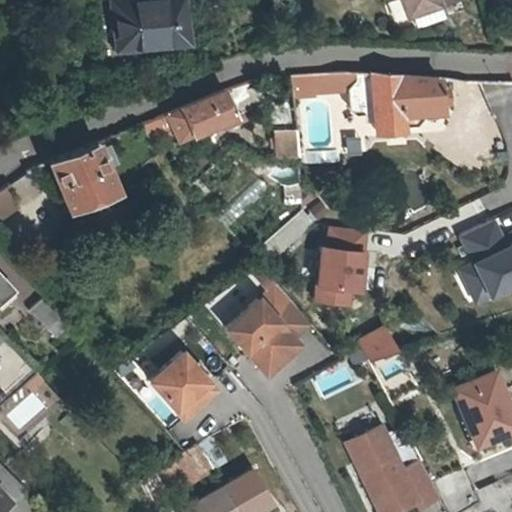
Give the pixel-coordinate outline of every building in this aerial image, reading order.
[(174,0),(147,0),(108,4),(112,50),(178,43),(174,0)] [(393,0),(401,22),(406,21),(409,31),(438,22),(435,12),(431,0),(393,0)] [(451,0),(431,0),(435,12),(453,6),(451,0)] [(498,0),(493,9),(500,13),(507,0),(498,0)] [(309,93),(343,90),(341,72),(284,74),(287,99),(309,96),(309,93)] [(341,72),(343,90),(346,113),(369,112),(371,128),(400,126),(399,112),(438,110),(437,78),(341,72)] [(178,107),(189,133),(255,105),(245,81),(178,107)] [(291,127),(269,129),(272,156),(296,155),(291,127)] [(46,160),(64,204),(111,185),(99,157),(106,154),(99,139),(46,160)] [(157,150),(150,156),(158,164),(165,158),(157,150)] [(0,209),(12,201),(2,185),(0,186),(0,209)] [(311,223),(304,211),(248,255),(260,270),(311,223)] [(489,219),(457,235),(470,263),(485,294),(511,280),(511,241),(502,247),(489,219)] [(315,246),(309,298),(343,303),(345,288),(355,289),(362,229),(325,225),(322,246),(315,246)] [(485,294),(470,263),(456,270),(471,300),(485,294)] [(0,309),(16,295),(0,277),(0,309)] [(220,323),(263,374),(296,346),(290,339),(307,325),(270,281),(220,323)] [(23,312),(41,332),(53,321),(36,301),(23,312)] [(61,329),(53,321),(41,332),(49,341),(61,329)] [(390,351),(377,328),(351,342),(355,349),(361,360),(390,351)] [(177,353),(144,382),(177,419),(210,390),(177,353)] [(470,444),(511,426),(511,411),(504,393),(499,395),(489,370),(446,388),(470,444)] [(45,412),(37,391),(46,388),(42,377),(0,392),(11,423),(45,412)] [(373,429),(340,447),(374,511),(392,511),(411,502),(415,508),(435,497),(415,460),(396,470),(373,429)] [(207,438),(193,447),(200,459),(208,471),(222,462),(207,438)] [(141,497),(200,459),(193,447),(133,485),(141,497)] [(208,471),(200,459),(141,497),(147,509),(208,471)] [(221,486),(235,511),(253,511),(272,502),(254,469),(221,486)] [(235,511),(221,486),(175,511),(235,511)]
